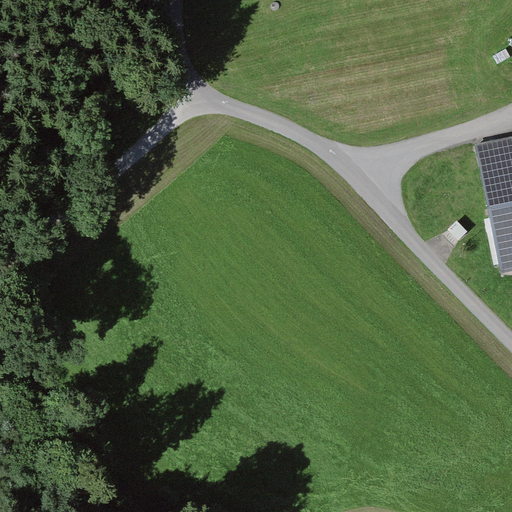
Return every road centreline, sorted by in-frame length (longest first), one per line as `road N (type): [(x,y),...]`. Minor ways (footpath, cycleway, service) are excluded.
road 1 (residential): [(175,0),(173,22),(197,95),(284,125),(350,165),(511,339)]
road 2 (track): [(0,267),(197,95)]
